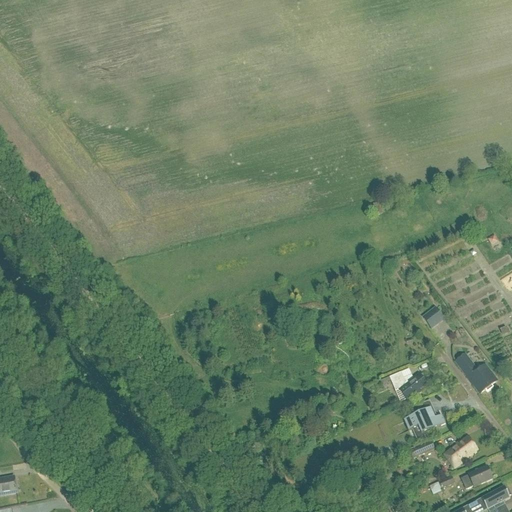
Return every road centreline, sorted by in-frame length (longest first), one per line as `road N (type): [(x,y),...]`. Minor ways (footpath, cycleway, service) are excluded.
road 1 (track): [(0,183),(258,511)]
road 2 (track): [(0,331),(143,511)]
